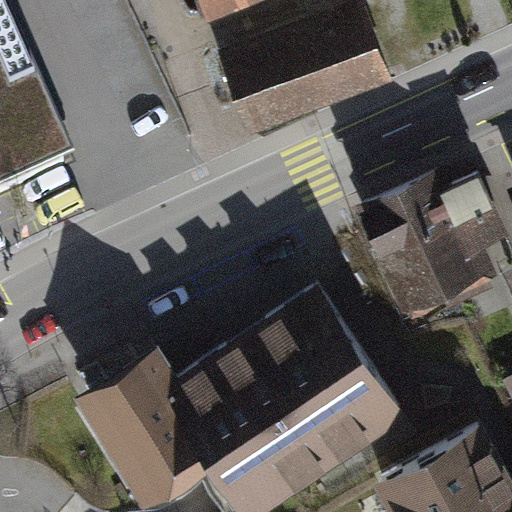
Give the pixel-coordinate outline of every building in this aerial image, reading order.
[(357,1),(230,47),(254,114),(381,68),(357,1)] [(0,191),(64,163),(46,124),(57,119),(16,27),(4,31),(0,22),(0,191)] [(441,165),(364,200),(383,243),(385,241),(489,195),(478,169),(449,182),(441,165)] [(489,195),(385,241),(408,294),(441,280),(447,295),(476,282),(470,268),(486,261),(474,237),(503,224),(489,195)] [(318,281),(172,377),(212,444),(248,502),(399,403),(318,281)] [(212,444),(172,377),(153,348),(90,388),(148,482),(212,444)] [(511,511),(511,482),(478,421),(383,474),(404,511),(511,511)]
